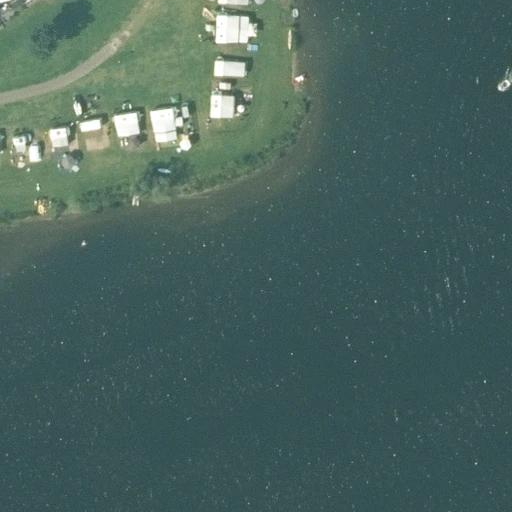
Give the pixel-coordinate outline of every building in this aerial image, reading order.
[(189,115),(187,115),(186,102),(158,104),(161,138),(191,135),(189,115)] [(117,117),(122,149),(145,145),(140,113),(117,117)] [(79,123),(81,134),(110,129),(109,119),(79,123)] [(11,163),(41,160),(37,128),(22,130),(21,123),(6,125),(11,163)] [(110,131),(82,135),(86,161),(114,157),(110,131)] [(35,167),(19,168),(20,184),(36,182),(35,167)]
